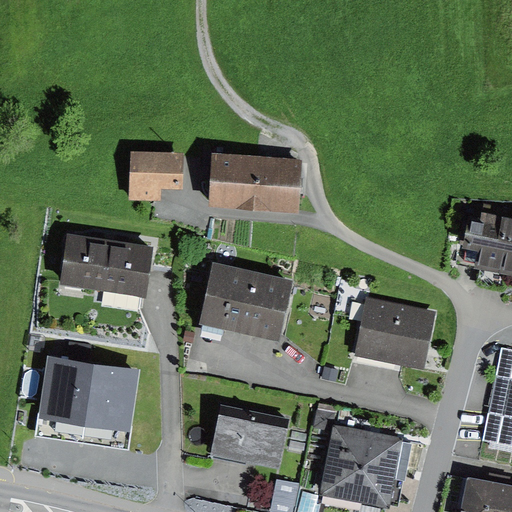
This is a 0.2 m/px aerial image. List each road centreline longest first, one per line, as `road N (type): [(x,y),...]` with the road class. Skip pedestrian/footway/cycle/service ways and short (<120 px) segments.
road 1 (track): [(479,334),(437,282),(340,234),(319,208),(314,160),(213,87),(197,40),(197,0)]
road 2 (residential): [(425,511),(458,365),(479,334),(511,324)]
